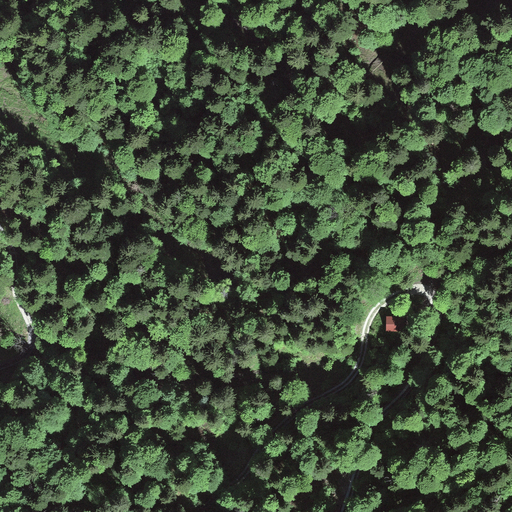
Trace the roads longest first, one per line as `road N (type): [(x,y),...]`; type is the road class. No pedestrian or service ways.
road 1 (track): [(195,511),(279,424),(348,377),(360,363),(375,305),(436,280)]
road 2 (track): [(511,246),(436,280),(439,322),(414,376),(375,420),(343,511)]
road 3 (track): [(0,230),(14,253),(18,302),(32,333),(25,354),(0,367)]
